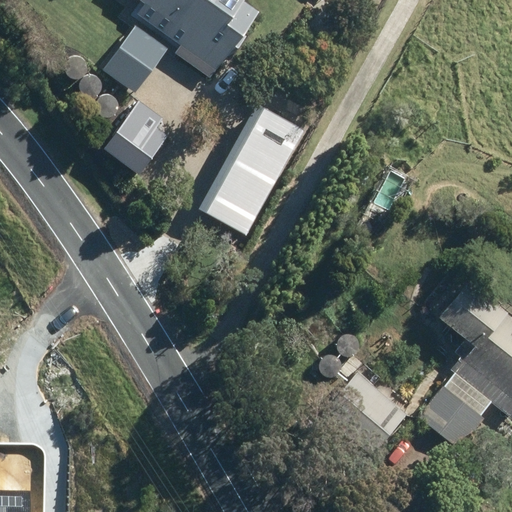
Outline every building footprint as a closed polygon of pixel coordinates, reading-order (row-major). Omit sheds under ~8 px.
[(142,0),(166,18),(160,26),(213,66),(257,9),(244,0),(142,0)] [(127,105),(82,55),(68,68),(113,118),(127,105)] [(146,174),(171,137),(136,113),(111,150),(146,174)] [(411,395),(471,443),(511,392),(511,314),(457,270),(428,307),(462,333),(411,395)] [(85,394),(62,363),(50,371),(72,403),(85,394)] [(403,408),(355,365),(320,405),(368,448),(403,408)] [(24,511),(36,467),(0,457),(0,511),(24,511)]
